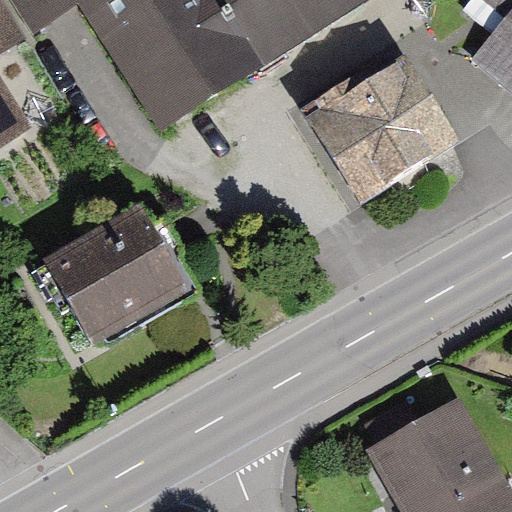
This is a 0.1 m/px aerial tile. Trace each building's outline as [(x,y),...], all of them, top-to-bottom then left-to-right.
[(0,0),(0,142),(35,118),(0,64),(0,51),(25,36),(2,0),(0,0)] [(14,0),(35,32),(79,0),(162,128),(370,0),(14,0)] [(511,0),(486,0),(505,14),(471,60),(511,94),(511,0)] [(321,104),(309,111),(364,198),(462,137),(407,50),(361,78),(357,70),(316,96),(321,104)] [(146,206),(50,260),(94,338),(190,284),(146,206)] [(511,511),(511,478),(463,393),(368,447),(404,511),(511,511)]
